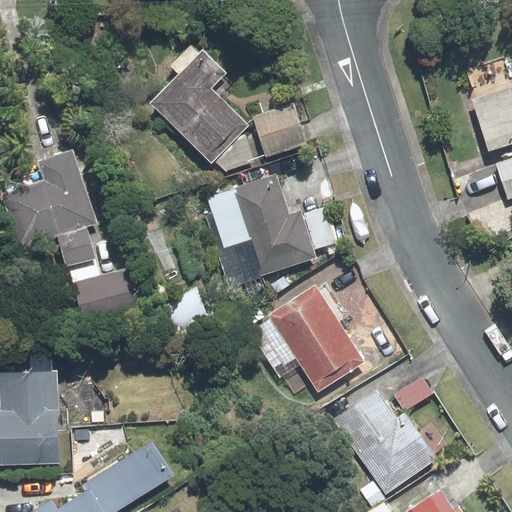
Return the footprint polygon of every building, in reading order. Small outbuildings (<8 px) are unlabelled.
[(226,70),(209,53),(162,99),(217,154),(247,125),(210,86),(226,70)] [(511,86),(480,98),(496,146),(511,140),(511,86)] [(299,106),(259,118),(270,151),(309,139),(299,106)] [(26,246),(65,235),(90,326),(150,309),(137,265),(109,273),(94,222),(99,221),(79,150),(46,159),(51,178),(10,190),(26,246)] [(511,158),(500,163),(511,198),(511,197),(511,158)] [(283,180),(241,193),(265,270),(315,254),(302,212),(294,214),(283,180)] [(208,284),(173,304),(182,336),(220,326),(208,284)] [(319,286),(277,312),(322,384),(364,358),(319,286)] [(65,369),(6,369),(6,462),(65,462),(65,369)] [(396,389),(409,411),(439,393),(426,371),(396,389)] [(382,389),(344,416),(392,483),(436,452),(408,414),(402,418),(382,389)] [(60,499),(39,511),(114,511),(182,471),(162,439),(90,483),(94,490),(65,508),(60,499)] [(460,511),(447,491),(413,511),(460,511)]
